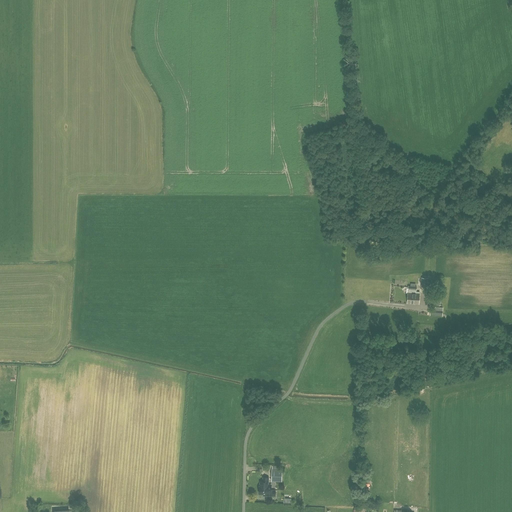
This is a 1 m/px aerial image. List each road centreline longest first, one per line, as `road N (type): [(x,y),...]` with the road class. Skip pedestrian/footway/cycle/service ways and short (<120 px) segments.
road 1 (unclassified): [(242,511),(249,429),(289,390),(318,329),(341,308)]
road 2 (track): [(511,97),(430,199),(429,237)]
